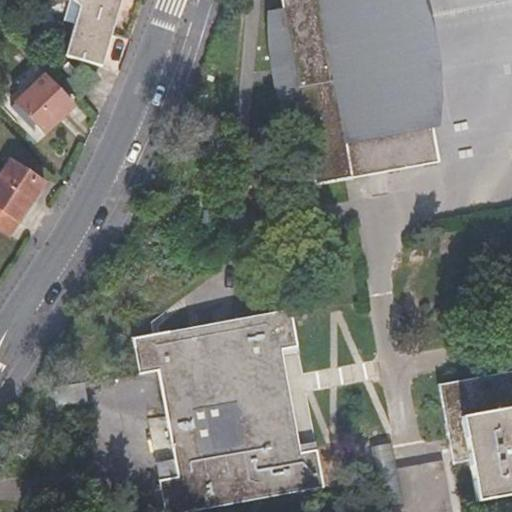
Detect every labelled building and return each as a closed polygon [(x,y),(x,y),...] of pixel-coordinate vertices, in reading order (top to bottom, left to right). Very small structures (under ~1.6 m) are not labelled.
[(63,0),(77,14),(62,63),(100,73),(120,0),(63,0)] [(79,74),(67,87),(78,99),(91,86),(79,74)] [(40,132),(69,105),(40,77),(12,104),(40,132)] [(0,186),(0,239),(8,245),(43,191),(11,170),(0,186)] [(158,370),(174,459),(177,476),(158,480),(164,511),(188,511),(324,488),(317,449),(301,452),(283,350),(298,347),(291,309),(132,338),(138,374),(158,370)] [(511,370),(439,384),(450,442),(458,440),(461,461),(471,459),(479,502),(511,495),(511,370)] [(53,388),(58,418),(90,412),(84,382),(53,388)] [(295,406),(301,441),(316,438),(310,404),(295,406)] [(454,462),(461,461),(458,440),(450,442),(454,462)] [(155,463),(158,480),(177,476),(174,459),(155,463)]
